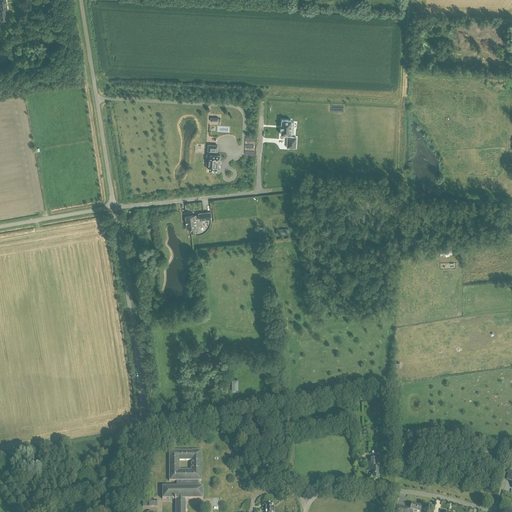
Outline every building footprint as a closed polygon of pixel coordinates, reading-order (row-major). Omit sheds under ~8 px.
[(291,130),(291,128),(294,128),(294,125),(294,123),(291,123),(291,120),(287,120),(282,120),(281,122),(281,125),(281,127),(281,129),(281,132),(281,134),(284,135),(287,135),(288,135),(287,141),(287,148),(291,148),(296,148),(296,142),(296,137),(292,137),(290,137),(290,135),(290,134),(291,130)] [(220,160),(220,157),(220,155),(215,155),(215,152),(217,152),(217,149),(217,145),(208,145),(208,149),(208,152),(208,154),(207,154),(207,160),(209,160),(209,161),(209,164),(209,165),(209,170),(210,170),(218,171),(219,171),(219,170),(220,165),(220,164),(220,162),(220,161),(220,160)] [(190,228),(191,233),(195,232),(194,223),(196,223),(195,219),(199,219),(199,220),(211,219),(211,212),(198,213),(198,215),(195,216),(195,215),(185,216),(187,228),(190,228)] [(451,247),(439,249),(440,256),(443,256),(443,257),(449,256),(449,255),(452,255),(451,247)] [(185,511),(185,499),(203,499),(203,486),(198,486),(198,481),(201,481),(201,451),(198,451),(198,450),(192,451),(179,451),(175,451),(169,451),(169,481),(176,481),(176,487),(162,487),(162,499),(175,499),(175,511),(185,511)] [(373,479),(379,478),(378,468),(376,468),(376,459),(369,459),(369,467),(369,471),(373,471),(373,479)] [(149,501),(149,497),(144,497),(143,500),(142,500),(143,500),(143,506),(142,506),(142,507),(157,507),(157,501),(149,501)]
